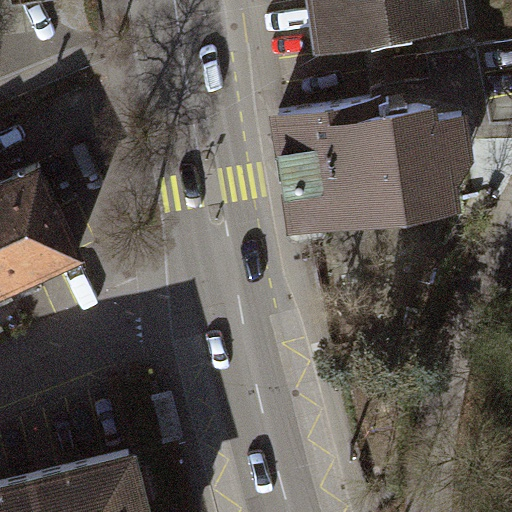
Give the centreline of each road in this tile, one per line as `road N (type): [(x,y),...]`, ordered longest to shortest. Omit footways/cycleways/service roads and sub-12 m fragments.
road 1 (residential): [(430,511),(450,342),(511,231)]
road 2 (primary): [(174,0),(226,282)]
road 3 (residential): [(0,373),(155,300),(226,282)]
road 4 (primary): [(226,282),(290,511)]
